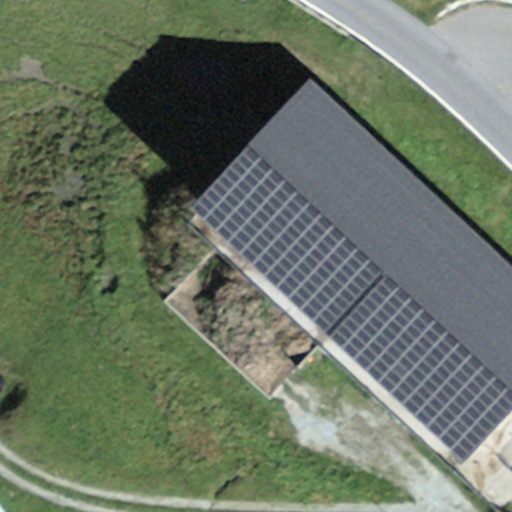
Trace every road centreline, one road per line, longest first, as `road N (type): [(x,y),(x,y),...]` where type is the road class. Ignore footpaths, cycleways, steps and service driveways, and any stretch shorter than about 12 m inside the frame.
road 1 (track): [(0,456),(81,498),(256,511)]
road 2 (tertiary): [(352,0),(511,130)]
